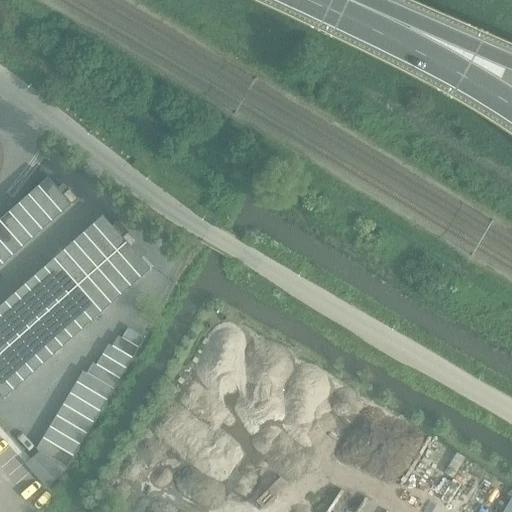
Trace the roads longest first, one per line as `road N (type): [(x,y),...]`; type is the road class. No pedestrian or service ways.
road 1 (unclassified): [(0,81),(201,229),(511,413)]
road 2 (motorway): [(306,0),(511,106)]
road 3 (motorway): [(341,0),(511,63)]
